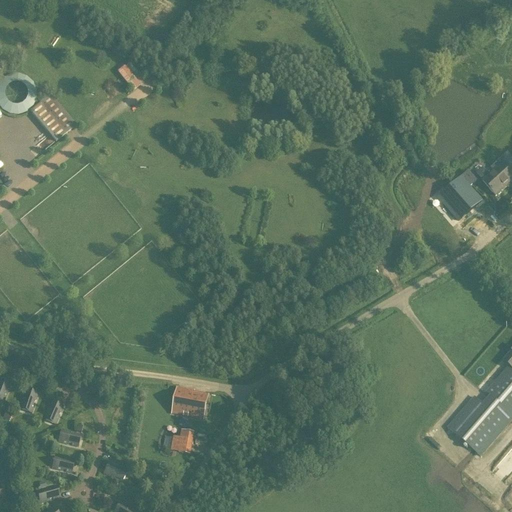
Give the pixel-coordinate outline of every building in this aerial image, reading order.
[(116,70),(131,89),(139,84),(124,65),(116,70)] [(30,113),(55,143),(73,128),(48,98),(30,113)] [(486,186),(496,197),(510,184),(502,176),(509,170),(503,164),(498,168),(497,167),(495,167),(492,169),(491,172),(496,177),(486,186)] [(451,188),(440,198),(439,200),(459,221),(449,230),(448,231),(451,233),(461,245),(473,233),(461,219),(481,201),(461,179),(451,188)] [(509,368),(486,394),(498,405),(491,413),(474,398),(448,429),(479,457),(511,419),(511,352),(503,362),(509,368)] [(0,379),(0,400),(3,402),(11,384),(0,379)] [(189,393),(189,391),(177,389),(172,414),(204,420),(208,397),(189,393)] [(25,391),(19,410),(31,414),(37,395),(25,391)] [(43,420),(55,425),(63,407),(51,402),(43,420)] [(80,435),(61,431),(59,443),(77,447),(80,435)] [(177,453),(191,455),(195,433),(181,431),(177,453)] [(55,457),(52,469),(71,473),(74,461),(55,457)] [(109,463),(104,474),(121,483),(127,471),(109,463)] [(55,487),(37,492),(40,504),(59,499),(55,487)]
